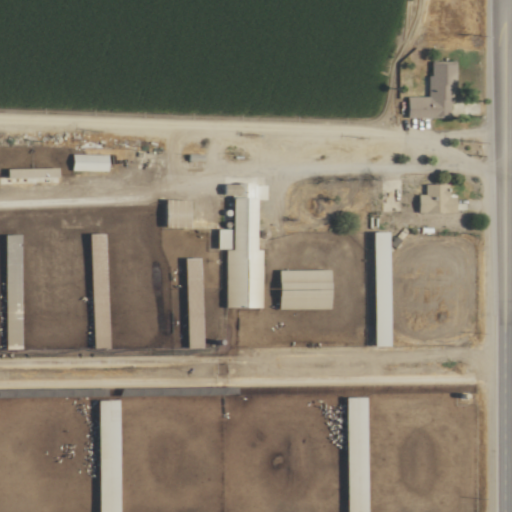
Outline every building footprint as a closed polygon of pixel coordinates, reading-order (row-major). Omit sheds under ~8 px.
[(402,117),(449,118),(449,61),(425,61),(425,97),(403,96),(402,117)] [(67,170),(103,171),(103,154),(67,154),(67,170)] [(0,178),(38,177),(38,168),(0,169),(0,178)] [(443,184),(420,184),(420,195),(413,195),(413,212),(450,213),(451,197),(443,197),(443,184)] [(219,308),(255,309),(256,250),(249,250),(251,193),(259,193),(259,187),(237,186),(236,197),(226,197),(225,229),(211,229),(211,249),(220,249),(219,308)] [(179,258),(179,291),(194,291),(193,258),(179,258)] [(323,270),(271,271),(272,309),(323,309),(323,270)]
